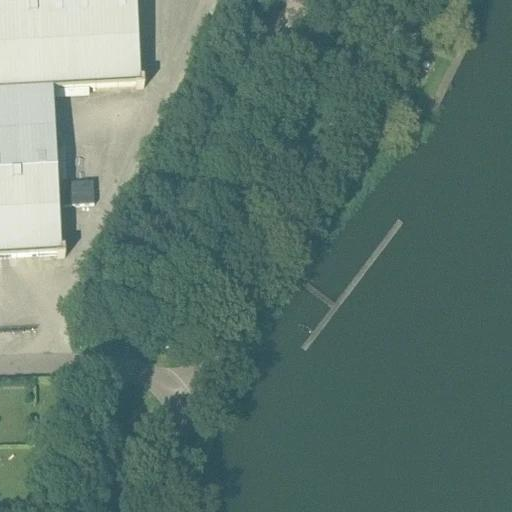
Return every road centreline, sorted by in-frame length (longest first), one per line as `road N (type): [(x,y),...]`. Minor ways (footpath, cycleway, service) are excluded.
road 1 (tertiary): [(171,393),(222,339),(397,0)]
road 2 (unclassified): [(0,366),(74,364),(143,374),(171,393)]
road 3 (tertiary): [(158,511),(180,425),(171,393)]
